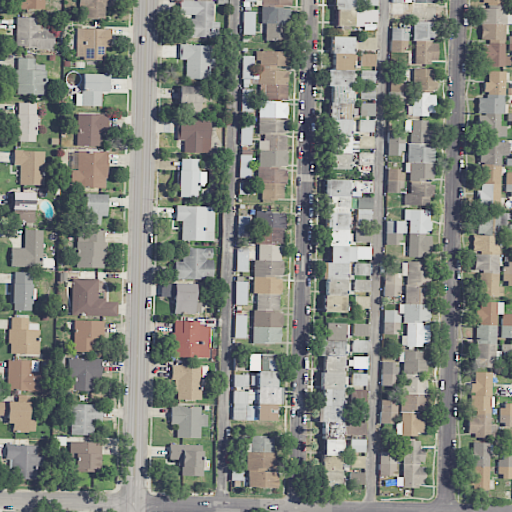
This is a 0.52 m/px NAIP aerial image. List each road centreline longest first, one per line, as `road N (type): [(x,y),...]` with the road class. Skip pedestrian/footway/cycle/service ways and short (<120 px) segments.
road 1 (residential): [(461,0),(446,511)]
road 2 (tertiary): [(149,0),(136,511)]
road 3 (residential): [(313,0),(297,509)]
road 4 (residential): [(0,500),(408,511)]
